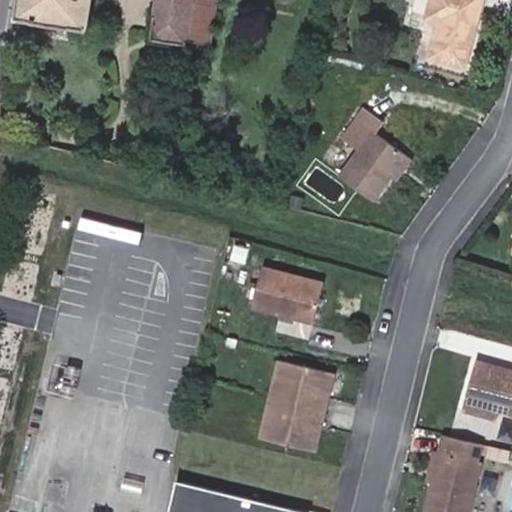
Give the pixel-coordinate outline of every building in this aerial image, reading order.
[(22,0),(20,15),(88,26),(92,0),(22,0)] [(188,39),(189,32),(194,0),(154,0),(148,33),(188,39)] [(218,37),(225,0),(194,0),(189,32),(218,37)] [(418,0),(417,7),(428,9),(429,0),(418,0)] [(450,32),(444,31),(436,60),(471,68),(488,0),(438,0),(433,17),(446,21),(452,22),(450,32)] [(446,21),(444,31),(450,32),(452,22),(446,21)] [(395,170),(412,149),(379,123),(389,111),(377,101),(354,130),(366,139),(347,163),(380,190),(395,170)] [(419,154),(412,149),(395,170),(402,176),(419,154)] [(301,180),(298,193),(310,196),(313,183),(301,180)] [(280,310),(297,315),(317,320),(327,282),(265,266),(256,305),(280,310)] [(295,322),(297,315),(280,310),(278,317),(295,322)] [(275,398),(329,411),(338,372),(284,360),(275,398)] [(80,369),(53,362),(46,390),(73,397),(80,369)] [(511,373),(475,365),(466,399),(499,407),(498,410),(511,413),(511,373)] [(319,450),(329,411),(275,398),(266,436),(319,450)] [(499,407),(466,399),(464,407),(497,416),(498,410),(499,407)] [(511,452),(511,447),(448,432),(442,454),(435,484),(428,511),(470,511),(483,462),(479,461),(482,450),(511,457),(511,452)] [(429,483),(435,484),(442,454),(437,453),(429,483)] [(312,511),(179,477),(170,511),(325,511),(312,509),(312,511)] [(142,482),(124,479),(122,491),(140,494),(142,482)]
